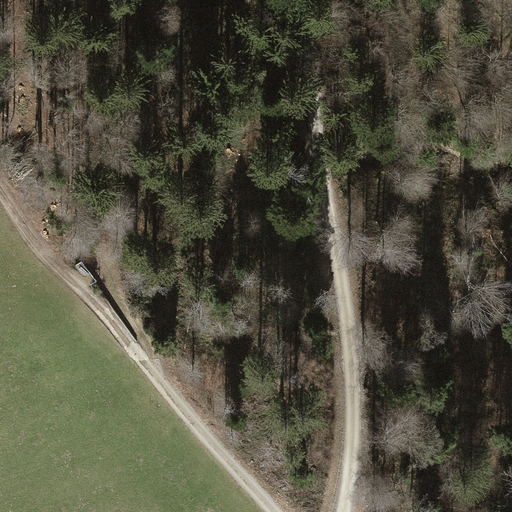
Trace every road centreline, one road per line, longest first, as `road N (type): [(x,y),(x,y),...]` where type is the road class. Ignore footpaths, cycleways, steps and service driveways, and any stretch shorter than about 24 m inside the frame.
road 1 (track): [(351,511),(355,402),(316,174),(298,0)]
road 2 (track): [(282,511),(101,303),(0,213)]
